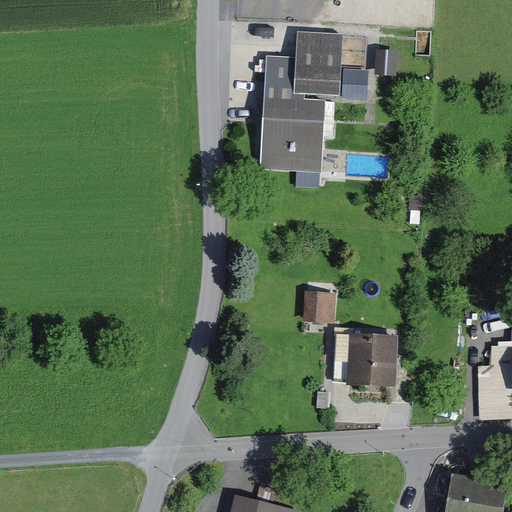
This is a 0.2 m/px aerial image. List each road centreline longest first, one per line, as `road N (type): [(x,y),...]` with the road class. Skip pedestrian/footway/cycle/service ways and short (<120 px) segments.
road 1 (residential): [(168,453),(198,361),(216,256),(207,0)]
road 2 (residential): [(168,453),(431,437)]
road 3 (unclassified): [(0,462),(168,453)]
